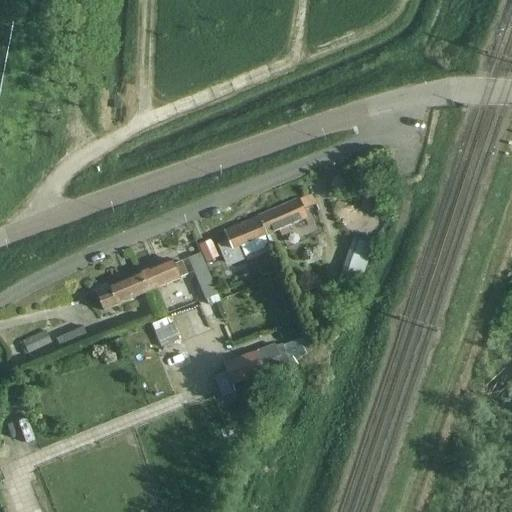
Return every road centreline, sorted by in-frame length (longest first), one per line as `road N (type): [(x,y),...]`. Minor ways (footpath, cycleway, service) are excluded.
road 1 (residential): [(0,304),(323,156),(379,109)]
road 2 (unclassified): [(0,239),(379,109)]
road 3 (track): [(408,179),(300,511)]
road 4 (track): [(77,158),(85,0)]
road 5 (unclassified): [(379,109),(432,94),(511,93)]
road 6 (track): [(147,0),(140,125)]
